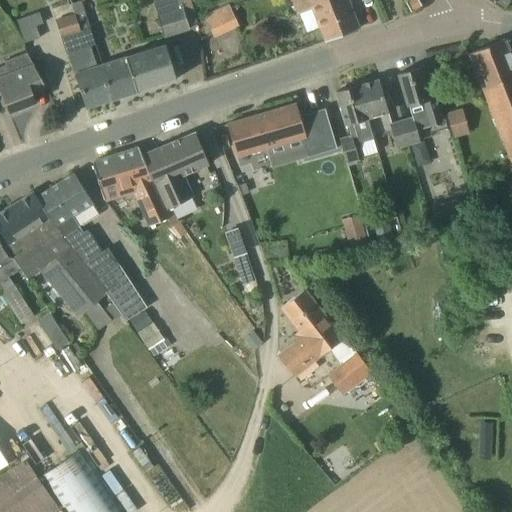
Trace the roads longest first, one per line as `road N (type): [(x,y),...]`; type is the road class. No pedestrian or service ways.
road 1 (residential): [(0,175),(335,56),(431,27),(483,23)]
road 2 (unknown): [(252,511),(279,474),(296,428),(304,289),(296,260),(200,102)]
road 3 (unknown): [(0,355),(45,373),(75,397),(162,511)]
